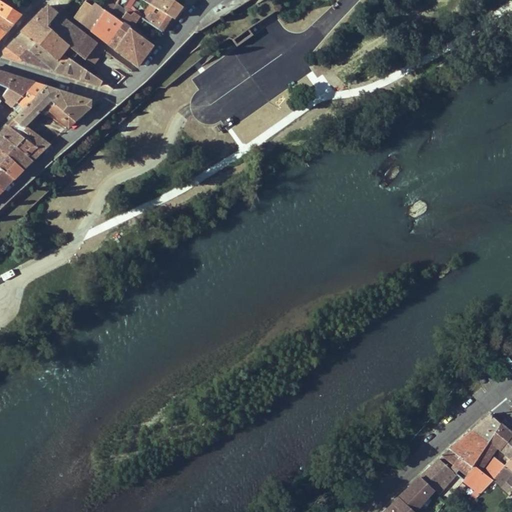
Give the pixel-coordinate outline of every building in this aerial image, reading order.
[(0,0),(0,15),(13,24),(18,18),(21,14),(0,0)] [(117,0),(115,4),(125,10),(129,0),(117,0)] [(126,12),(128,9),(134,0),(142,0),(144,1),(144,0),(129,0),(125,10),(126,12)] [(144,0),(144,1),(153,6),(156,8),(159,10),(171,17),(173,19),(178,11),(182,6),(173,0),(144,0)] [(93,6),(85,1),(74,17),(81,23),(93,6)] [(115,5),(106,1),(102,7),(105,10),(110,13),(115,5)] [(81,23),(91,30),(105,10),(102,7),(95,2),(93,6),(81,23)] [(123,22),(120,20),(126,12),(125,10),(115,4),(115,5),(110,13),(115,17),(101,37),(109,43),(123,22)] [(68,45),(85,59),(96,43),(47,6),(35,17),(21,32),(56,60),(60,63),(65,55),(62,52),(68,45)] [(153,14),(156,8),(153,6),(144,20),(162,32),(167,23),(171,17),(159,10),(156,15),(153,14)] [(91,30),(96,33),(110,13),(105,10),(91,30)] [(138,65),(154,44),(131,28),(136,20),(141,24),(144,19),(133,12),(131,15),(126,12),(120,20),(123,22),(109,43),(128,58),(138,65)] [(115,17),(110,13),(96,33),(101,37),(115,17)] [(10,27),(13,24),(0,15),(0,27),(6,31),(10,27)] [(54,71),(60,63),(56,60),(21,32),(18,34),(15,38),(29,50),(50,67),(48,70),(54,71)] [(3,56),(21,61),(22,60),(29,50),(15,38),(9,44),(2,51),(3,56)] [(92,64),(101,53),(104,49),(96,43),(85,59),(92,64)] [(104,49),(101,53),(109,59),(112,55),(104,49)] [(50,67),(29,50),(22,60),(26,63),(31,65),(48,70),(50,67)] [(72,77),(112,89),(113,89),(70,58),(68,57),(65,55),(60,63),(54,71),(72,77)] [(115,84),(123,77),(116,70),(109,76),(115,84)] [(0,98),(10,107),(16,101),(34,82),(2,72),(0,71),(0,98)] [(34,82),(16,101),(21,106),(16,112),(18,113),(45,86),(39,84),(34,82)] [(49,102),(54,107),(51,111),(68,125),(89,106),(90,101),(71,94),(45,86),(18,113),(13,119),(21,126),(22,125),(25,127),(45,106),(49,102)] [(45,106),(51,111),(54,107),(49,102),(45,106)] [(49,143),(25,127),(22,125),(21,126),(13,119),(7,125),(23,137),(15,146),(32,159),(41,151),(49,143)] [(0,134),(15,146),(23,137),(7,125),(0,133),(0,134)] [(15,146),(0,134),(0,150),(24,168),(30,162),(32,159),(15,146)] [(22,170),(24,168),(0,150),(0,156),(19,172),(22,170)] [(0,167),(13,179),(19,172),(0,156),(0,167)] [(8,184),(13,179),(0,167),(0,184),(4,188),(8,184)] [(490,414),(471,430),(487,442),(500,423),(490,414)] [(487,442),(478,455),(485,461),(497,446),(510,431),(504,426),(500,423),(487,442)] [(471,430),(451,448),(472,465),(478,455),(487,442),(471,430)] [(497,446),(500,449),(511,434),(511,433),(510,431),(497,446)] [(511,434),(500,449),(511,458),(511,457),(511,434)] [(452,464),(449,468),(453,470),(463,480),(474,466),(472,465),(451,448),(442,456),(452,464)] [(504,465),(508,460),(498,451),(494,457),(504,465)] [(485,461),(478,455),(472,465),(474,466),(475,465),(479,469),(485,461)] [(442,456),(420,477),(433,488),(443,478),(445,480),(453,470),(449,468),(452,464),(442,456)] [(504,465),(494,457),(483,472),(492,479),(504,465)] [(483,472),(479,469),(475,465),(474,466),(463,480),(475,489),(468,498),(472,501),(492,479),(483,472)] [(511,471),(504,465),(492,479),(509,494),(511,490),(511,477),(510,476),(511,474),(511,471)] [(455,473),(453,470),(445,480),(443,478),(433,488),(438,493),(455,473)] [(433,488),(420,477),(399,496),(413,511),(433,488)] [(405,505),(397,497),(383,511),(401,511),(400,511),(405,505)]
